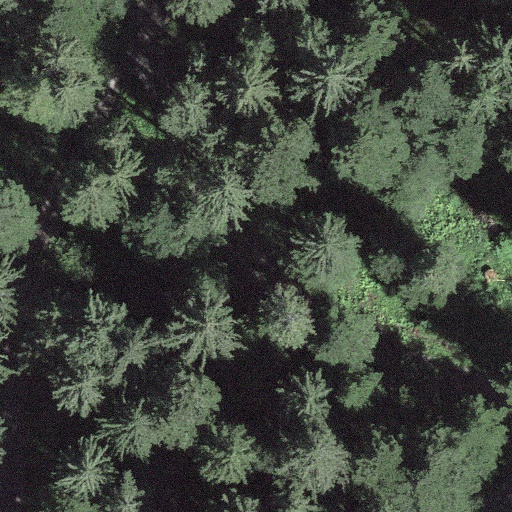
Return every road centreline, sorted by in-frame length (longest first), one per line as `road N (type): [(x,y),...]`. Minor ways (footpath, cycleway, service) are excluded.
road 1 (track): [(14,511),(45,214),(144,27),(150,0)]
road 2 (track): [(39,252),(511,388)]
